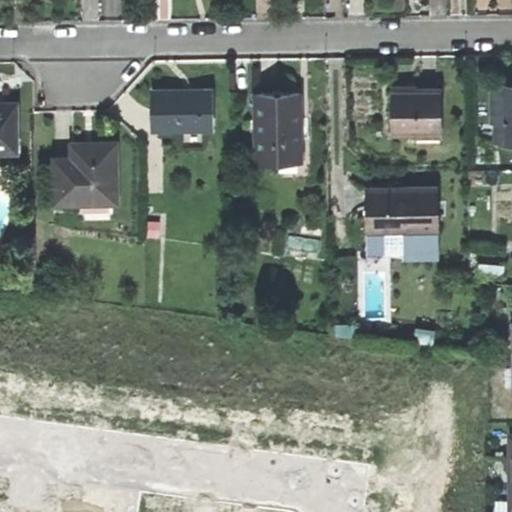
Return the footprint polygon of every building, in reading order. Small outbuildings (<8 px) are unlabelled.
[(511,85),(491,86),(491,143),(511,142),(511,85)] [(400,86),(392,86),(392,132),(442,132),(442,88),(407,88),(407,86),(400,86)] [(487,143),(491,143),(491,86),(482,86),(482,123),(486,123),(487,143)] [(152,129),(212,128),(212,90),(180,90),(151,90),(152,129)] [(279,93),(256,93),(257,161),(301,161),(301,136),(298,136),(297,126),(300,126),(300,93),(279,93)] [(0,150),(16,150),(15,103),(0,103),(0,150)] [(73,158),(56,158),(56,201),(117,201),(116,144),(86,144),(73,144),(73,158)] [(367,232),(439,231),(439,188),(378,189),(367,189),(367,232)] [(511,511),(511,489),(502,489),(501,511),(511,511)]
